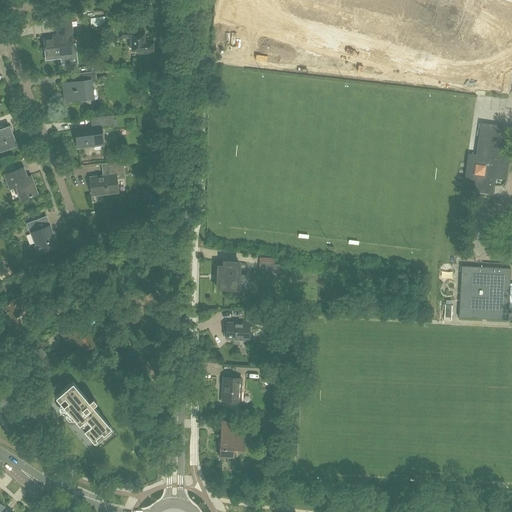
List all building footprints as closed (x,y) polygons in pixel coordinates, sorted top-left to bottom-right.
[(73,34),(72,22),(71,17),(66,17),(67,23),(56,24),(57,36),(44,38),(46,57),(69,55),(70,57),(75,57),(72,34),(73,34)] [(91,27),(106,25),(105,17),(90,18),(91,27)] [(146,53),(153,53),(153,39),(144,39),(144,29),(128,29),(128,30),(119,30),(119,37),(132,37),(132,50),(146,50),(146,53)] [(75,81),(63,83),(66,101),(80,99),(91,98),(90,88),(86,89),(86,83),(91,82),(97,81),(96,71),(74,74),(75,81)] [(90,107),(75,112),(77,118),(92,112),(90,107)] [(102,145),(101,127),(115,125),(113,115),(91,118),(92,128),(76,130),(78,148),(102,145)] [(511,151),(511,129),(481,125),(476,157),(474,157),(469,192),(493,195),(495,179),(506,180),(508,163),(510,163),(511,151)] [(9,126),(0,129),(0,151),(16,145),(9,126)] [(117,192),(115,179),(125,178),(124,166),(131,165),(130,160),(101,164),(103,175),(91,176),(93,195),(117,192)] [(10,188),(15,187),(19,200),(38,194),(33,182),(30,183),(23,166),(4,174),(10,188)] [(40,252),(57,246),(54,238),(56,237),(53,231),(52,232),(49,225),(40,229),(36,219),(27,223),(30,233),(33,232),(37,244),(36,244),(35,246),(36,250),(38,251),(40,251),(40,252)] [(280,264),(274,264),(275,258),(260,257),(260,263),(259,263),(259,271),(280,272),(280,264)] [(240,289),(248,289),(248,276),(239,276),(240,262),(224,262),(224,266),(218,266),(217,288),(240,289)] [(461,265),(461,273),(459,317),(508,320),(511,268),(461,265)] [(0,270),(0,277),(1,280),(10,275),(6,267),(0,270)] [(54,288),(44,295),(52,307),(62,300),(54,288)] [(15,317),(22,312),(24,315),(28,312),(25,309),(30,306),(21,294),(15,299),(14,299),(3,306),(7,312),(1,316),(12,330),(20,324),(15,317)] [(246,314),(246,323),(226,322),(226,339),(249,340),(250,323),(263,324),(263,315),(246,314)] [(21,323),(29,325),(31,318),(23,316),(21,323)] [(61,333),(65,338),(64,339),(67,343),(69,343),(73,348),(79,344),(82,345),(86,351),(97,344),(90,334),(84,338),(74,324),(61,333)] [(269,327),(269,344),(278,343),(278,327),(269,327)] [(97,341),(99,343),(105,339),(102,335),(95,340),(96,342),(97,341)] [(24,340),(18,344),(22,351),(29,347),(24,340)] [(108,341),(103,345),(108,352),(113,348),(108,341)] [(45,370),(55,363),(44,350),(37,342),(30,347),(42,363),(41,364),(45,370)] [(262,380),(278,380),(278,372),(263,372),(262,380)] [(239,405),(239,402),(240,402),(242,378),(224,377),(222,401),(230,402),(229,405),(231,406),(233,408),(236,408),(238,407),(239,405)] [(73,382),(56,396),(64,405),(63,405),(63,406),(68,419),(69,420),(70,420),(71,420),(75,418),(96,443),(113,429),(94,407),(91,409),(90,407),(97,402),(93,398),(89,401),(88,400),(88,399),(73,382)] [(221,433),(219,456),(234,457),(235,442),(243,442),(243,434),(235,434),(221,433)] [(16,503),(13,509),(18,511),(21,505),(16,503)]
